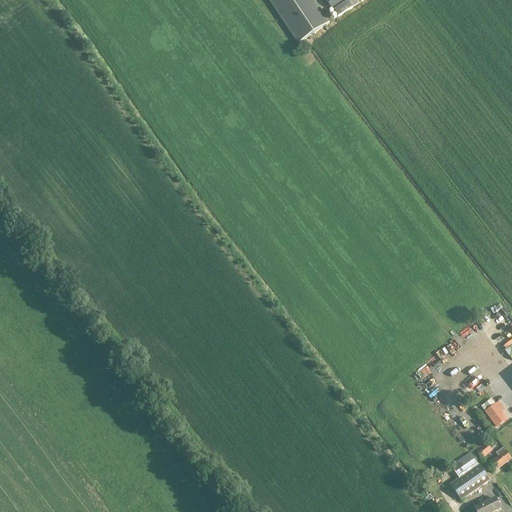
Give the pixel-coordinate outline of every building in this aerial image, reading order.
[(324,0),(334,18),(355,8),(350,0),(324,0)] [(467,326),(475,338),(508,317),(499,303),(483,312),(485,315),(467,326)] [(446,363),(455,356),(450,351),(455,347),(451,342),(438,353),(446,363)] [(428,358),(436,367),(443,361),(435,352),(428,358)] [(417,368),(424,377),(434,368),(427,360),(417,368)] [(376,365),(368,370),(371,374),(379,369),(376,365)] [(429,384),(448,369),(445,365),(426,379),(429,384)] [(448,381),(456,373),(452,370),(444,378),(448,381)] [(443,379),(432,389),(436,393),(447,383),(443,379)] [(511,418),(499,402),(496,405),(492,399),(481,408),(497,429),(511,418)] [(483,460),(493,452),(487,445),(477,452),(483,460)] [(494,473),(511,460),(504,449),(497,454),(499,457),(488,465),(494,473)] [(461,502),(491,482),(471,453),(451,467),(460,480),(450,486),(461,502)] [(474,506),(497,498),(494,489),(471,498),(474,506)] [(475,509),(476,511),(496,511),(501,510),(496,499),(475,509)]
